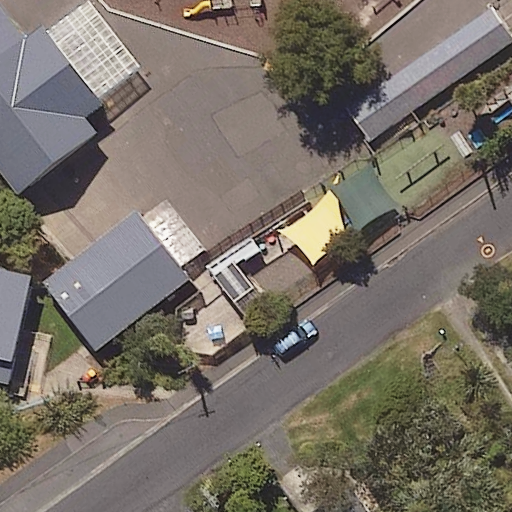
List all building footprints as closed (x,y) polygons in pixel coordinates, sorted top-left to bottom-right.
[(0,0),(0,178),(20,206),(108,138),(45,52),(4,0),(0,0)] [(352,108),(375,144),(511,52),(511,41),(494,14),(352,108)] [(52,296),(102,361),(197,287),(148,223),(52,296)] [(43,282),(0,272),(0,387),(18,391),(43,282)] [(371,511),(354,491),(327,511),(371,511)]
